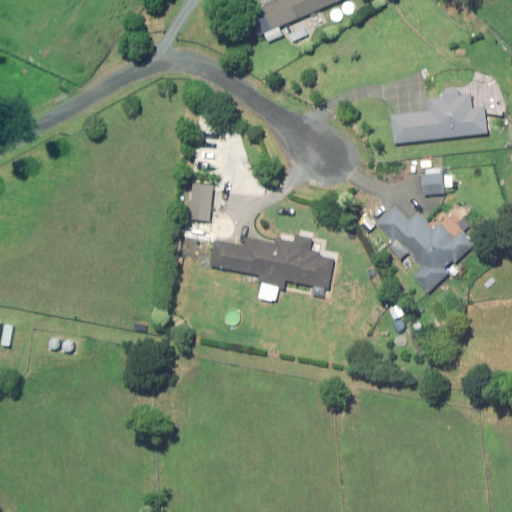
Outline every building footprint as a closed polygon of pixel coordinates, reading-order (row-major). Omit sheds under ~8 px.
[(310,37),(302,20),(346,0),(283,0),(263,9),(274,32),(285,27),(292,45),(310,37)] [(446,94),(447,99),(432,101),(433,113),(394,118),(397,146),(491,135),(488,109),(475,111),(474,96),(463,97),(462,92),(446,94)] [(434,170),(434,177),(425,177),(426,196),(447,196),(446,176),(442,176),(442,169),(434,170)] [(211,188),(195,186),(192,221),(211,222),(214,188),(211,188)] [(413,223),(397,208),(378,226),(396,244),(399,242),(426,269),(416,279),(431,295),(452,275),(448,270),(457,261),(459,264),(478,246),(464,232),(456,240),(442,225),(436,231),(421,215),(413,223)] [(313,296),(324,298),(326,289),(331,290),(336,260),(314,256),(317,240),(299,237),(297,244),(279,241),(278,244),(249,239),(248,248),(215,242),(211,267),(261,277),(260,284),(265,284),(262,300),(279,303),(281,289),(287,290),(288,282),(315,287),(313,296)] [(406,316),(401,307),(392,312),(397,321),(406,316)] [(410,323),(397,323),(397,336),(411,335),(410,323)] [(77,341),(54,338),(52,352),(75,356),(77,341)]
